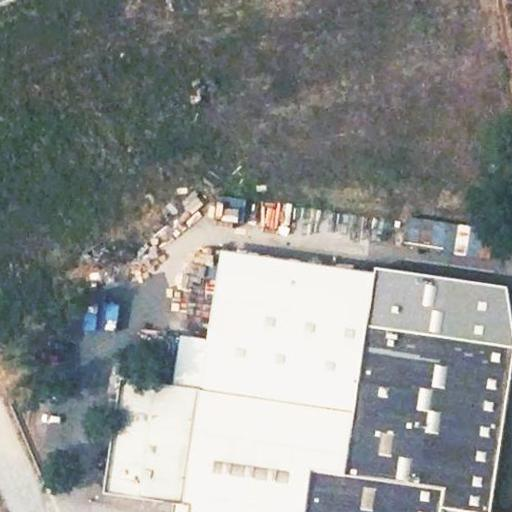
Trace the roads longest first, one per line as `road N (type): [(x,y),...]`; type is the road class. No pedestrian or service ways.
road 1 (unknown): [(511,283),(218,233),(170,257),(88,348)]
road 2 (unknown): [(88,348),(67,407),(81,511)]
